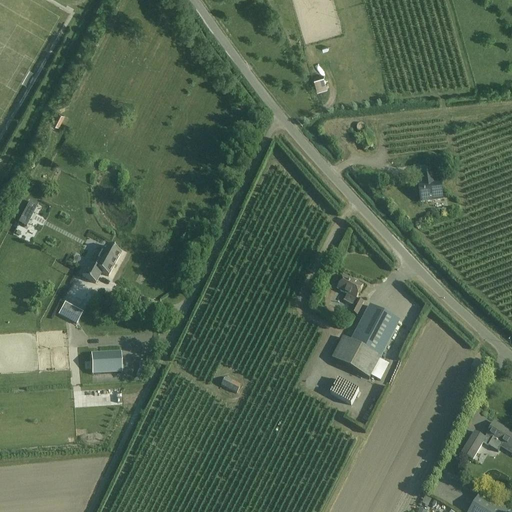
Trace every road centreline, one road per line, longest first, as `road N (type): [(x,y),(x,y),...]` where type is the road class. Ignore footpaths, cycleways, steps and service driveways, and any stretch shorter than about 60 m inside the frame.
road 1 (unclassified): [(278,116),(88,511)]
road 2 (unclassified): [(511,356),(424,277),(278,116)]
road 3 (unclassified): [(278,116),(196,0)]
